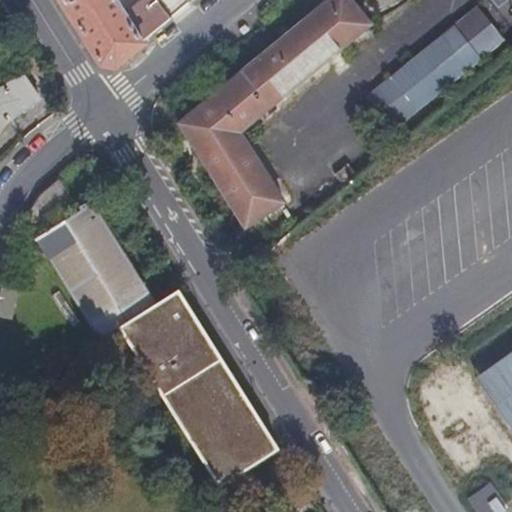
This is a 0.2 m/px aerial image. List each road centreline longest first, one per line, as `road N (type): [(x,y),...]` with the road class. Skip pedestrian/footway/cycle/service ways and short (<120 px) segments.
road 1 (residential): [(351,511),(99,110)]
road 2 (residential): [(234,0),(99,110)]
road 3 (residential): [(99,110),(48,152),(0,214)]
road 4 (residential): [(99,110),(30,0)]
